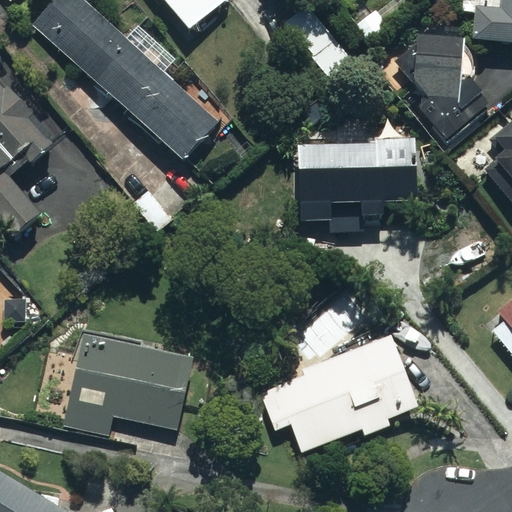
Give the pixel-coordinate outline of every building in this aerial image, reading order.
[(222,133),(234,120),(202,86),(196,93),(181,79),(174,87),(80,0),(60,0),(30,32),(178,170),(217,128),(222,133)] [(225,0),(154,0),(188,40),(230,6),(225,0)] [(511,0),(501,0),(501,1),(494,0),(479,0),(472,7),(468,50),(511,53),(511,0)] [(374,14),(354,31),(367,47),(387,30),(374,14)] [(412,63),(388,84),(444,148),(489,109),(469,87),(477,79),(460,60),(460,48),(413,46),(412,63)] [(0,236),(9,248),(39,225),(10,188),(49,157),(27,128),(29,126),(4,95),(1,97),(0,95),(0,236)] [(501,161),(483,176),(511,209),(511,132),(510,130),(489,148),(501,161)] [(373,150),(296,151),(297,250),(333,249),(333,212),(413,210),(412,141),(373,142),(373,150)] [(170,222),(144,195),(128,210),(154,237),(170,222)] [(511,304),(483,330),(511,363),(511,304)] [(192,367),(80,343),(62,429),(110,439),(113,425),(177,438),(192,367)] [(299,388),(257,403),(270,440),(289,432),(300,461),(360,439),(362,445),(389,435),(386,427),(414,417),(388,346),(296,379),(299,388)] [(58,511),(0,476),(0,511),(58,511)]
